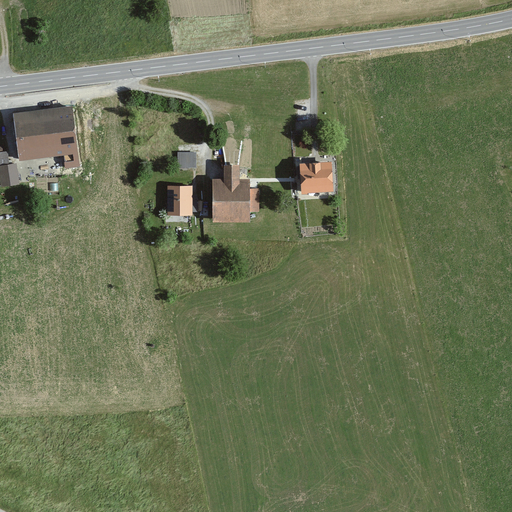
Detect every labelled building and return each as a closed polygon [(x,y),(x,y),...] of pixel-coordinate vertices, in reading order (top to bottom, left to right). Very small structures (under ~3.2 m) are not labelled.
[(72,106),(43,110),(48,157),(63,155),(64,169),(80,167),(78,154),(72,106)] [(43,110),(13,113),(19,161),(48,157),(43,110)] [(177,165),(195,165),(195,149),(177,148),(177,165)] [(327,159),(297,161),(299,193),(330,191),(327,159)] [(220,177),(208,177),(208,219),(246,220),(247,178),(235,178),(236,163),(220,163),(220,177)] [(0,181),(1,187),(19,185),(17,164),(0,166),(0,181)] [(190,184),(168,185),(169,213),(190,213),(190,184)]
